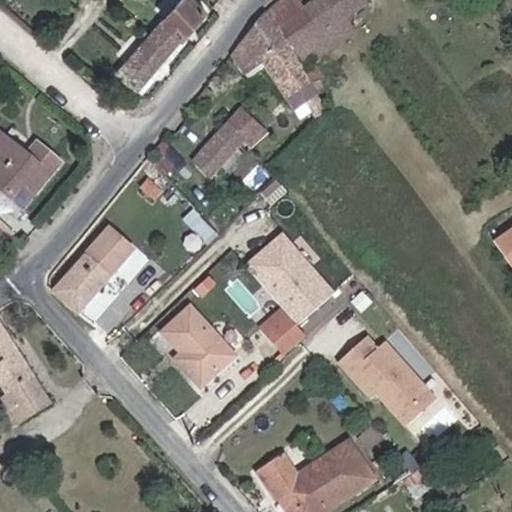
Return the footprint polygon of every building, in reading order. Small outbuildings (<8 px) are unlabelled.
[(301,53),(356,17),(379,0),(326,0),(319,5),(314,0),(287,0),(277,14),(281,19),(282,21),(282,22),(301,53)] [(223,20),(202,1),(139,75),(159,93),(223,20)] [(324,86),(313,70),(304,57),(301,53),(282,22),(282,21),(281,19),(277,14),(268,26),(257,39),(241,58),(257,77),(275,66),(302,101),(324,86)] [(366,29),(356,17),(301,53),(304,57),(313,70),(366,29)] [(243,136),(256,145),(263,140),(268,143),(276,134),(250,113),(235,130),(243,136)] [(29,187),(39,196),(66,164),(42,143),(31,157),(0,129),(0,185),(17,200),(29,187)] [(243,136),(235,130),(210,163),(230,179),(256,145),(243,136)] [(29,187),(17,200),(26,209),(39,196),(29,187)] [(0,249),(5,254),(24,238),(0,216),(0,249)] [(150,243),(128,226),(74,295),(95,313),(150,243)] [(511,261),(511,227),(496,238),(511,261)] [(240,354),(199,306),(169,332),(185,351),(180,358),(205,386),(240,354)] [(320,332),(298,309),(279,325),(300,350),(320,332)] [(4,317),(0,319),(0,366),(40,424),(67,405),(4,317)] [(380,331),(353,356),(386,392),(392,387),(421,419),(437,404),(432,399),(433,394),(443,384),(398,336),(391,343),(380,331)] [(450,393),(443,384),(433,394),(432,399),(437,404),(450,393)] [(288,454),(258,473),(277,503),(283,499),(291,511),(332,511),(380,481),(354,440),(303,474),(288,454)] [(0,462),(6,470),(11,466),(6,460),(0,453),(0,462)]
